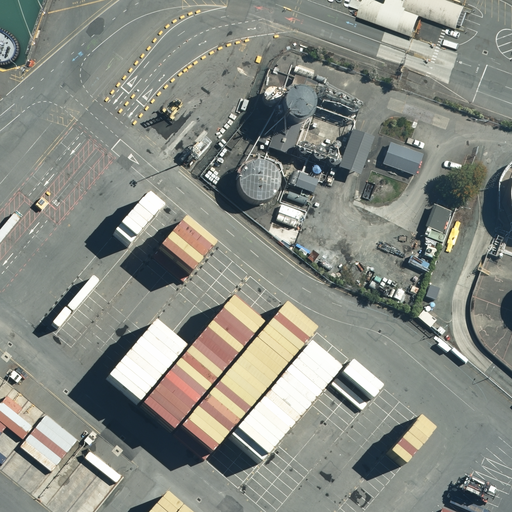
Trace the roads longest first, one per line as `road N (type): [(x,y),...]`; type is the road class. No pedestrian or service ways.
road 1 (unclassified): [(265,0),(511,88)]
road 2 (unclassified): [(70,105),(160,0)]
